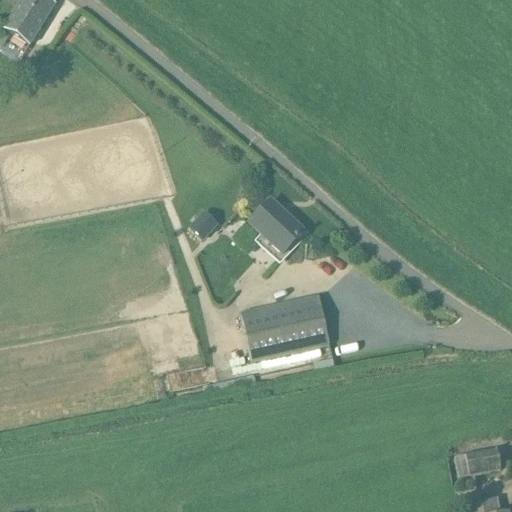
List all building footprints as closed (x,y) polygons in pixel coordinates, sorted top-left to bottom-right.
[(40,0),(23,0),(10,21),(4,17),(0,23),(0,30),(3,32),(2,33),(29,50),(55,9),(40,0)] [(270,204),(248,228),(281,259),(303,235),(270,204)] [(216,227),(203,217),(189,234),(201,244),(216,227)] [(240,317),(250,367),(329,349),(318,300),(240,317)] [(458,481),(500,474),(496,453),(455,460),(458,481)]
